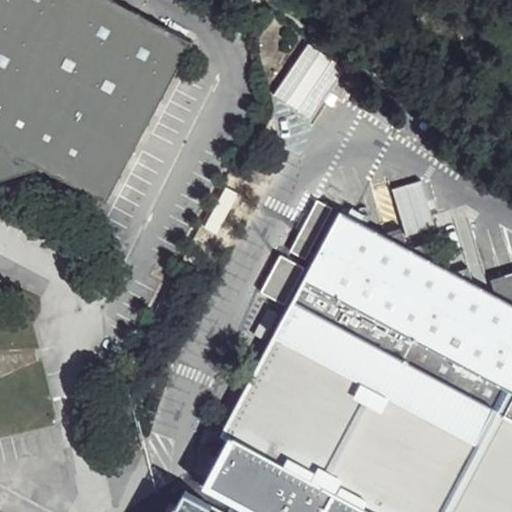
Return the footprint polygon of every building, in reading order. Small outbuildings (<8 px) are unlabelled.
[(0,0),(0,134),(110,189),(191,28),(136,0),(0,0)] [(343,69),(308,45),(274,95),(309,119),(343,69)] [(393,189),(408,241),(436,233),(421,181),(393,189)] [(304,260),(331,209),(317,201),(290,253),(304,260)] [(408,241),(336,202),(331,209),(314,242),(304,260),(301,267),(298,272),(301,275),(291,292),(288,291),(281,303),(276,312),(268,327),(270,331),(264,342),(231,401),(217,430),(224,433),(217,441),(199,476),(260,510),(265,511),(511,511),(511,297),(492,286),(408,241)] [(281,303),(301,267),(281,256),(261,293),(281,303)] [(511,273),(490,280),(492,286),(511,297),(511,273)] [(268,327),(276,312),(268,307),(253,336),(264,342),(270,331),(268,327)] [(207,511),(212,504),(184,488),(171,511),(207,511)]
